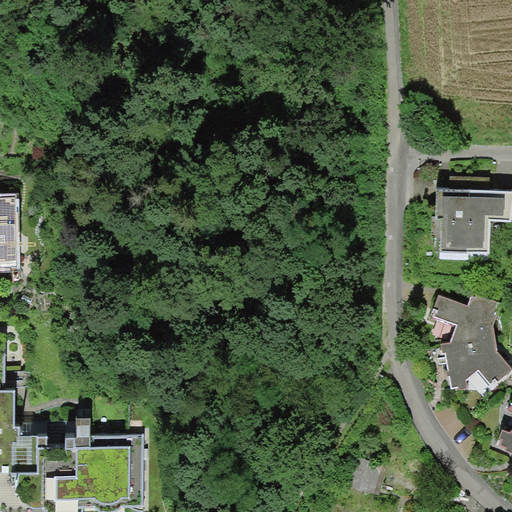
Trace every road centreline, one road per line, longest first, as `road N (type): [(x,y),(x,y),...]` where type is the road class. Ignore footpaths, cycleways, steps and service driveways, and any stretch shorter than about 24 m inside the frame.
road 1 (unclassified): [(405,157),(396,356),(454,466),(498,511)]
road 2 (unclassified): [(405,157),(392,0)]
